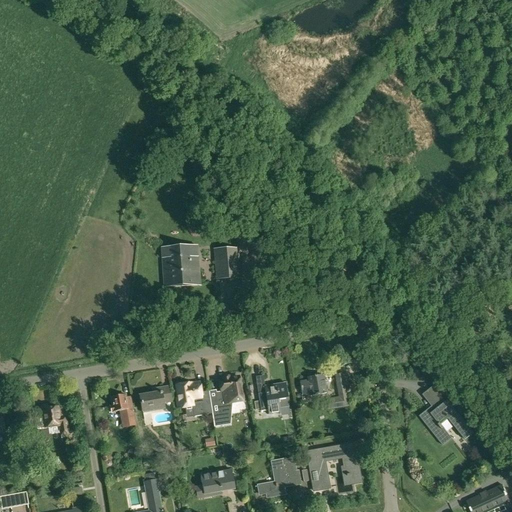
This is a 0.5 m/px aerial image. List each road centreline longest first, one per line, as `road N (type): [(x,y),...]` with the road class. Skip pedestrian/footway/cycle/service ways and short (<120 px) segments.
road 1 (unclassified): [(0,385),(376,321)]
road 2 (residential): [(390,511),(376,321)]
road 3 (unclassified): [(376,321),(511,287)]
